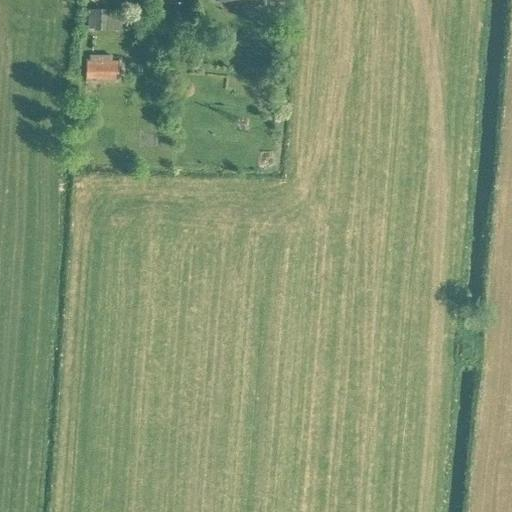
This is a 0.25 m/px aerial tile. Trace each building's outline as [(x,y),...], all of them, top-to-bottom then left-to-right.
[(263,17),(264,4),(265,4),(265,0),(215,0),(216,0),(245,3),(244,15),(263,17)] [(173,2),(174,14),(186,13),(185,1),(173,2)] [(94,9),(93,30),(107,30),(108,9),(94,9)] [(170,44),(182,44),(183,25),(172,24),(170,44)] [(87,60),(86,78),(117,78),(118,61),(87,60)]
